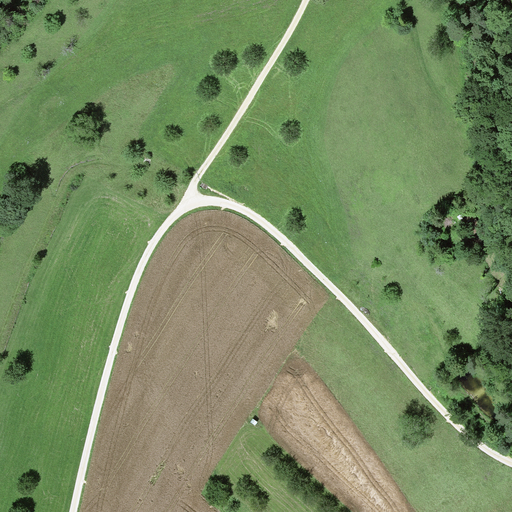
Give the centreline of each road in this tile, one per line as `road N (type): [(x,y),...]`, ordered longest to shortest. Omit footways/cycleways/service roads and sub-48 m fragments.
road 1 (track): [(193,203),(255,217),(353,308),(469,439),(511,463)]
road 2 (track): [(75,511),(129,295),(152,244),(193,203)]
road 3 (track): [(193,203),(197,178),(307,0)]
road 4 (track): [(511,303),(496,216),(497,136),(511,117)]
